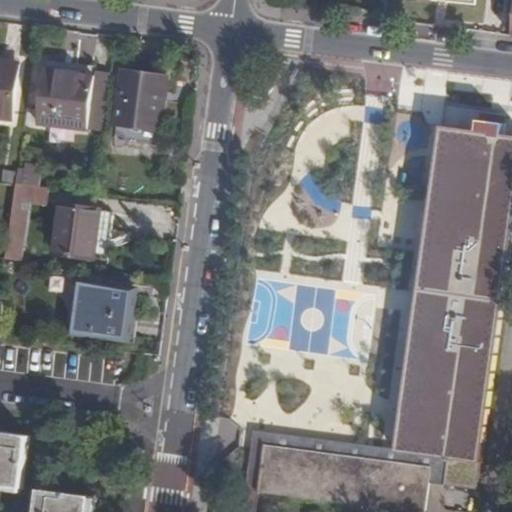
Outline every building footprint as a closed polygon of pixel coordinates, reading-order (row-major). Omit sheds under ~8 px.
[(0,52),(0,61),(23,64),(24,55),(0,52)] [(23,64),(0,61),(0,115),(17,117),(23,64)] [(99,69),(50,63),(40,126),(90,132),(99,69)] [(166,132),(169,104),(164,103),(167,78),(128,72),(120,126),(166,132)] [(173,79),(167,78),(164,103),(169,104),(173,79)] [(481,104),(478,129),(500,132),(504,107),(481,104)] [(511,285),(511,133),(500,132),(478,129),(452,126),(407,450),(457,458),(454,485),(484,489),(511,285)] [(22,167),(20,179),(43,184),(45,171),(22,167)] [(8,170),(6,184),(19,186),(21,172),(8,170)] [(103,209),(68,203),(60,252),(97,257),(103,209)] [(139,290),(133,339),(138,339),(146,284),(114,280),(113,286),(139,290)] [(79,332),(133,339),(139,290),(113,286),(85,282),(79,332)] [(259,430),(248,511),(261,511),(264,492),(271,442),(436,465),(434,482),(454,485),(457,458),(407,450),(259,430)] [(0,431),(0,484),(24,488),(31,436),(0,431)] [(271,442),(264,492),(411,511),(430,511),(434,482),(436,465),(271,442)] [(92,511),(95,498),(41,491),(37,511),(92,511)]
